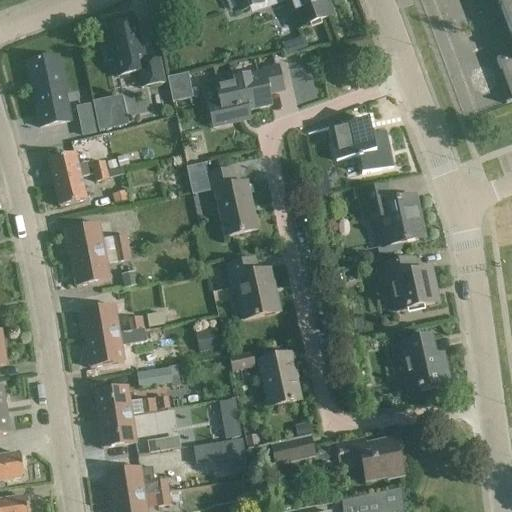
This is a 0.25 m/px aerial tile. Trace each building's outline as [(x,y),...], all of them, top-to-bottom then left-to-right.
[(157,0),(151,0),(155,9),(161,8),(157,0)] [(235,0),(240,13),(261,5),(263,9),(287,0),(298,30),(334,17),(333,15),(331,16),(325,0),(235,0)] [(506,105),(506,106),(511,103),(511,0),(496,0),(511,42),(511,55),(496,61),(511,103),(506,105)] [(173,27),(178,12),(165,7),(159,22),(173,27)] [(104,47),(108,63),(114,62),(117,79),(146,72),(150,88),(164,85),(163,81),(159,62),(145,65),(136,22),(107,28),(110,46),(104,47)] [(304,50),(300,39),(288,43),(292,54),(304,50)] [(70,123),(57,58),(27,64),(30,82),(33,81),(35,91),(32,92),(40,129),(70,123)] [(242,123),(240,115),(271,108),(269,97),(283,93),(278,68),(262,71),(262,75),(216,85),(220,104),(208,107),(213,129),(242,123)] [(187,91),(184,77),(170,80),(172,93),(187,91)] [(119,98),(94,103),(97,131),(127,125),(119,98)] [(336,163),(342,162),(346,180),(362,176),(393,169),(385,133),(364,138),(361,124),(382,120),(382,119),(308,135),(308,136),(329,131),(336,163)] [(94,127),(81,131),(83,141),(96,138),(94,127)] [(324,134),(314,137),(316,143),(326,141),(324,134)] [(54,185),(81,179),(88,177),(85,165),(78,167),(75,155),(48,162),(54,185)] [(127,157),(117,159),(119,170),(129,167),(127,157)] [(107,164),(109,172),(118,170),(116,162),(107,164)] [(91,168),(94,176),(107,173),(105,164),(91,168)] [(206,165),(186,169),(192,197),(210,193),(213,192),(218,216),(223,239),(238,236),(257,232),(247,184),(236,186),(233,171),(213,175),(208,177),(206,165)] [(107,173),(94,176),(96,185),(127,177),(124,169),(118,171),(118,170),(109,172),(109,173),(107,173)] [(81,179),(54,185),(60,209),(86,202),(81,179)] [(318,199),(320,199),(327,197),(324,186),(316,188),(318,199)] [(421,224),(418,211),(415,199),(389,204),(386,189),(358,195),(364,223),(382,219),(388,247),(384,247),(384,249),(424,240),(424,239),(421,239),(418,225),(421,224)] [(128,193),(113,196),(115,205),(130,202),(128,193)] [(98,225),(85,228),(65,232),(71,261),(129,249),(127,237),(101,242),(98,225)] [(76,289),(96,285),(110,283),(106,265),(131,261),(129,249),(71,261),(76,289)] [(438,305),(435,291),(431,272),(417,275),(414,261),(377,269),(381,289),(391,286),(397,313),(395,313),(396,314),(438,305)] [(252,262),(232,266),(226,267),(231,291),(239,289),(246,321),(279,314),(279,313),(275,314),(269,287),(273,286),(270,271),(254,275),(252,262)] [(138,287),(135,275),(122,278),(125,290),(138,287)] [(80,313),(85,341),(118,336),(114,307),(80,313)] [(165,328),(163,315),(147,318),(149,330),(165,328)] [(130,334),(145,331),(143,319),(128,321),(130,334)] [(198,354),(220,350),(216,330),(194,334),(198,354)] [(130,334),(118,336),(85,341),(90,370),(123,364),(120,343),(131,340),(133,347),(152,344),(150,331),(145,332),(145,331),(130,334)] [(408,393),(449,384),(445,367),(437,369),(431,340),(392,348),(395,362),(401,361),(408,393)] [(251,355),(229,360),(232,374),(254,370),(251,355)] [(293,355),(273,360),(258,363),(268,409),(300,402),(293,370),(296,369),(293,355)] [(172,385),(170,371),(137,376),(139,390),(172,385)] [(0,412),(13,410),(9,386),(0,387),(0,412)] [(155,401),(129,405),(127,388),(94,393),(98,422),(157,413),(155,401)] [(180,400),(173,402),(174,410),(182,409),(180,400)] [(221,417),(237,414),(235,402),(219,405),(221,417)] [(0,436),(17,434),(13,410),(0,412),(0,436)] [(159,427),(157,413),(98,422),(102,451),(136,446),(133,431),(159,427)] [(296,438),(311,434),(309,425),(294,428),(296,438)] [(178,450),(175,431),(154,434),(157,453),(178,450)] [(261,449),(259,437),(245,439),(248,452),(261,449)] [(309,438),(272,446),(276,466),(313,458),(309,438)] [(336,447),(339,458),(355,455),(357,465),(362,464),(367,485),(402,477),(395,441),(365,448),(363,441),(336,447)] [(242,442),(225,445),(228,462),(230,477),(247,475),(242,442)] [(183,464),(182,454),(161,457),(162,467),(183,464)] [(0,483),(4,483),(23,480),(20,456),(0,458),(0,483)] [(106,474),(110,503),(144,499),(156,497),(170,495),(168,482),(154,484),(152,468),(140,469),(106,474)] [(403,511),(401,491),(342,503),(343,511),(403,511)] [(156,497),(158,510),(172,508),(170,495),(156,497)] [(0,511),(28,511),(26,499),(0,502),(0,511)] [(146,511),(144,499),(110,503),(111,511),(146,511)]
